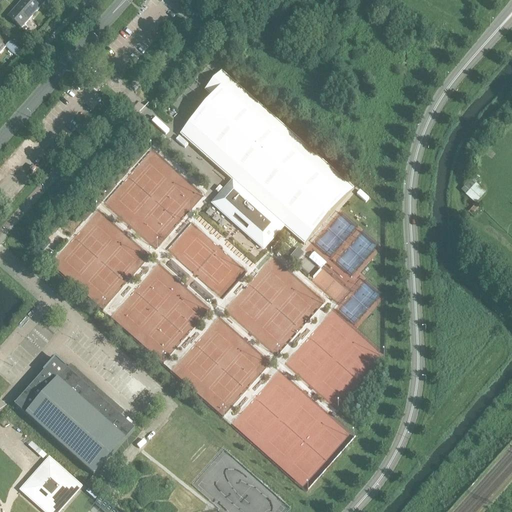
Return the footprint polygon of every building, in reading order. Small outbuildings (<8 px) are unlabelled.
[(21,29),(41,7),(42,8),(46,4),(48,6),(53,0),(23,0),(8,17),(21,29)] [(11,41),(5,47),(18,58),(23,52),(11,41)] [(354,189),(222,72),(204,91),(213,99),(184,130),(180,135),(216,168),(231,181),(234,183),(218,201),(266,244),(282,226),(286,229),(304,245),(354,189)] [(475,204),(485,193),(475,184),(479,180),(474,176),(461,190),(465,195),(475,204)] [(479,207),(475,204),(467,213),(471,216),(479,207)] [(297,261),(303,254),(298,249),(291,257),(296,262),(297,261)] [(56,360),(32,387),(15,406),(93,476),(134,430),(119,417),(123,412),(73,368),(70,373),(56,360)] [(49,460),(32,480),(25,488),(51,511),(52,511),(77,485),(49,460)]
